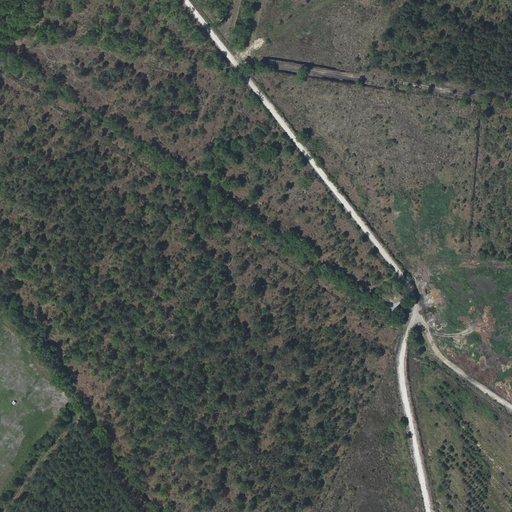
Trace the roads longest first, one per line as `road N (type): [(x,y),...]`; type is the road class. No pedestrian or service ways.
road 1 (track): [(428,511),(401,377),(416,306),(412,288),(185,0)]
road 2 (track): [(416,306),(437,352),(511,407)]
road 3 (track): [(85,406),(161,511)]
